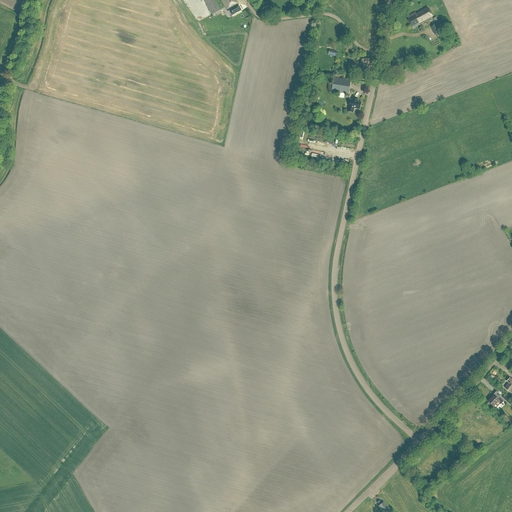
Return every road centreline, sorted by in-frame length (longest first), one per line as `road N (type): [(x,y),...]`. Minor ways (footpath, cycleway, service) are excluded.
road 1 (tertiary): [(419,442),(358,376),(333,292),(380,54)]
road 2 (unclassified): [(380,54),(359,47),(329,14),(265,18),(249,0)]
road 3 (tertiary): [(419,442),(511,336)]
